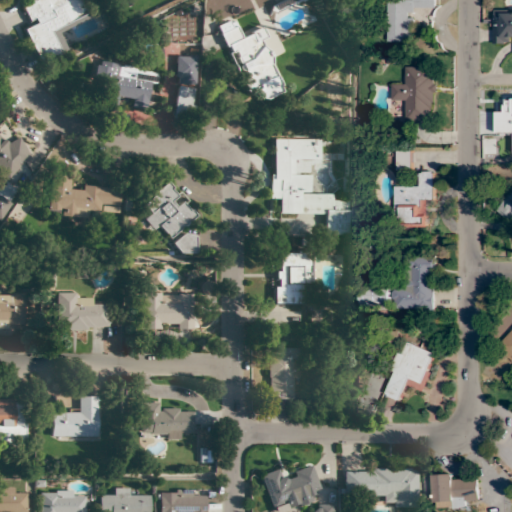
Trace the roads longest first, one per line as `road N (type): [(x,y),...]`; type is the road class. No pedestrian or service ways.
road 1 (residential): [(233,433),(451,435),(465,428),(470,0)]
road 2 (residential): [(233,511),(234,194),(227,156),(207,145),(90,138),(29,90),(0,41)]
road 3 (residential): [(233,363),(0,362)]
